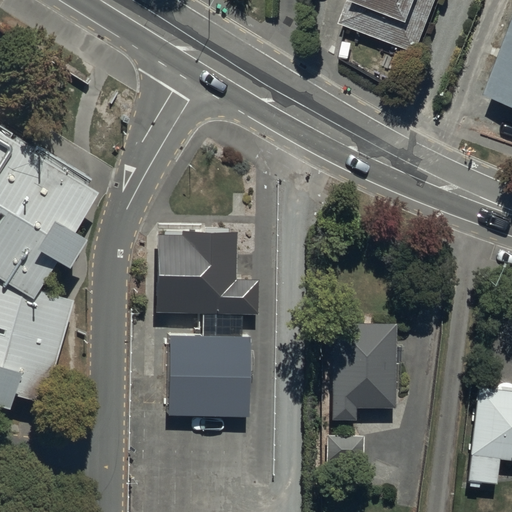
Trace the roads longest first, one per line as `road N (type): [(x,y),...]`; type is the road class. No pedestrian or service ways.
road 1 (unclassified): [(213,60),(123,201),(112,235),(104,511)]
road 2 (secondary): [(213,60),(411,171),(511,213)]
